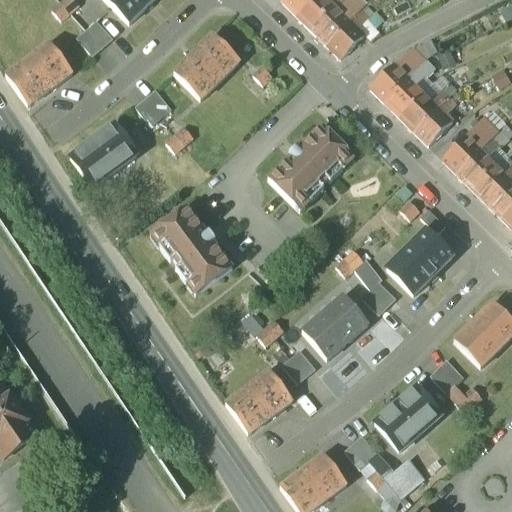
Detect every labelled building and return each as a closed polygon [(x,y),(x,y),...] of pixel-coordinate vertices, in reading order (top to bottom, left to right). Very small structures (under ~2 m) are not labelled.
[(78,10),(69,0),(67,0),(60,7),(69,18),(78,10)] [(103,0),(102,2),(128,29),(157,0),(103,0)] [(288,0),(282,7),(296,21),(316,0),(288,0)] [(335,11),(324,0),(316,0),(296,21),(311,35),(335,11)] [(345,0),(324,0),(335,11),(345,0)] [(358,0),(345,0),(335,11),(350,25),(360,15),(366,9),(366,8),(358,0)] [(60,7),(51,15),(60,25),(69,18),(60,7)] [(373,16),(366,9),(360,15),(367,22),(373,16)] [(335,11),(311,35),(325,50),(350,25),(335,11)] [(360,15),(350,25),(357,33),(367,22),(360,15)] [(350,25),(325,50),(340,64),(364,39),(357,33),(350,25)] [(111,43),(96,26),(85,35),(100,53),(111,43)] [(100,53),(85,35),(76,43),(91,60),(100,53)] [(212,39),(173,79),(200,105),(239,66),(212,39)] [(430,43),(417,50),(424,62),(437,55),(430,43)] [(49,47),(5,80),(27,111),(72,78),(49,47)] [(411,65),(401,76),(408,83),(418,73),(411,65)] [(394,69),(370,93),(384,108),(408,83),(401,76),(394,69)] [(271,81),(261,71),(252,80),(262,90),(271,81)] [(418,73),(408,83),(415,90),(426,80),(418,73)] [(408,83),(384,108),(399,122),(423,98),(415,90),(408,83)] [(448,102),(441,94),(430,105),(438,112),(448,102)] [(170,113),(155,96),(144,105),(159,123),(170,113)] [(430,105),(423,98),(399,122),(413,137),(438,112),(430,105)] [(448,102),(438,112),(445,119),(455,109),(448,102)] [(159,123),(144,105),(135,112),(150,130),(159,123)] [(438,112),(413,137),(428,151),(452,126),(445,119),(438,112)] [(497,138),(483,123),(466,140),(480,154),(491,144),(497,138)] [(114,129),(69,162),(92,193),(136,160),(114,129)] [(192,142),(183,132),(174,140),(183,150),(192,142)] [(296,154),(288,161),(290,163),(268,185),(300,217),(323,194),(320,191),(327,185),(329,188),(352,164),(320,132),(298,155),(296,154)] [(174,140),(165,147),(174,158),(183,150),(174,140)] [(466,140),(442,165),(456,179),(480,154),(466,140)] [(491,144),(480,154),(488,161),(498,151),(491,144)] [(480,154),(456,179),(471,194),(495,169),(488,161),(480,154)] [(511,166),(503,176),(510,184),(511,181),(511,166)] [(495,169),(471,194),(486,208),(510,184),(503,176),(495,169)] [(511,185),(510,184),(486,208),(501,223),(511,211),(511,185)] [(408,204),(398,214),(410,226),(420,216),(408,204)] [(511,211),(501,223),(511,234),(511,211)] [(206,239),(187,214),(151,240),(170,266),(173,265),(178,272),(176,274),(195,300),(231,274),(212,248),(214,246),(208,238),(206,239)] [(445,231),(428,214),(420,223),(437,240),(445,231)] [(451,262),(424,235),(386,275),(412,301),(451,262)] [(362,267),(353,256),(344,264),(353,275),(362,267)] [(344,264),(335,272),(344,282),(353,275),(344,264)] [(394,304),(378,288),(370,296),(386,312),(394,304)] [(386,312),(370,296),(362,304),(378,320),(386,312)] [(343,301),(301,337),(326,366),(368,330),(343,301)] [(511,340),(511,327),(492,308),(453,347),(480,373),(511,340)] [(273,325),(264,333),(274,344),(283,336),(273,325)] [(274,344),(264,333),(256,341),(265,351),(274,344)] [(314,374),(299,356),(291,363),(305,381),(314,374)] [(291,363),(282,371),(296,388),(305,381),(291,363)] [(462,383),(446,366),(438,374),(454,391),(462,383)] [(454,391),(438,374),(430,382),(446,399),(454,391)] [(269,376),(225,409),(247,439),(292,406),(269,376)] [(10,404),(1,391),(0,391),(0,457),(3,462),(35,441),(25,426),(32,422),(17,399),(10,404)] [(440,421),(415,392),(374,429),(398,457),(440,421)] [(481,404),(472,393),(463,401),(472,411),(481,404)] [(463,401),(454,408),(463,419),(472,411),(463,401)] [(376,460),(362,443),(353,450),(368,467),(376,460)] [(353,450),(344,457),(359,475),(368,467),(353,450)] [(315,511),(346,490),(323,460),(279,492),(293,511),(315,511)] [(384,468),(375,476),(385,487),(394,479),(384,468)] [(375,476),(366,484),(376,495),(385,487),(375,476)]
